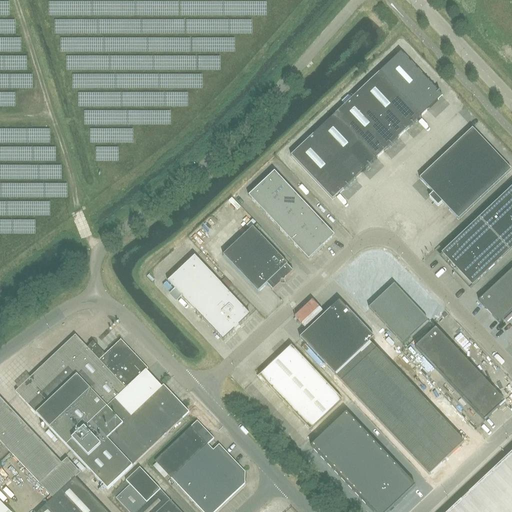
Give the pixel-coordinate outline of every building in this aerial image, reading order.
[(291,157),(333,201),(443,97),(401,53),(291,157)] [(473,129),(420,179),(433,194),(429,198),(438,207),(442,203),(458,221),(511,171),(473,129)] [(262,185),(269,192),(281,182),(282,180),(275,173),(262,185)] [(282,180),(281,182),(269,192),(276,200),(289,188),(282,180)] [(256,205),(269,192),(262,185),(249,197),(256,205)] [(289,188),(276,200),(283,207),(296,195),(289,188)] [(511,188),(441,256),(443,257),(448,262),(447,262),(448,263),(448,262),(451,265),(451,266),(451,267),(452,266),(462,277),(461,277),(462,278),(462,277),(465,280),(465,281),(465,282),(466,281),(470,286),(472,288),(511,250),(511,188)] [(256,205),(263,212),(276,200),(269,192),(256,205)] [(290,215),(303,203),(296,195),(283,207),(290,215)] [(283,207),(276,200),(263,212),(270,220),(283,207)] [(290,215),(297,222),(310,210),(303,203),(290,215)] [(270,220),(277,227),(290,215),(283,207),(270,220)] [(304,230),(317,218),(310,210),(297,222),(304,230)] [(297,222),(290,215),(277,227),(284,235),(297,222)] [(304,230),(311,237),(324,225),(317,218),(304,230)] [(284,235),(291,242),(304,230),(297,222),(284,235)] [(324,225),(311,237),(322,249),(335,237),(324,225)] [(272,292),(280,285),(281,284),(281,283),(281,282),(284,282),(284,283),(285,283),(285,282),(285,281),(285,280),(286,280),(286,279),(294,272),(293,272),(287,266),(288,265),(253,228),(253,229),(259,236),(230,263),(224,256),(223,256),(258,293),(267,285),(272,291),(272,292)] [(291,242),(298,249),(311,237),(304,230),(291,242)] [(322,249),(311,237),(298,249),(309,261),(322,249)] [(168,283),(182,298),(223,341),(250,316),(195,257),(168,283)] [(511,270),(479,302),(500,324),(511,312),(511,270)] [(369,309),(403,345),(428,321),(395,285),(369,309)] [(340,302),(300,339),(301,340),(335,375),(334,375),(355,397),(429,476),(464,443),(390,364),(370,343),(374,338),(347,309),(340,302)] [(436,329),(416,348),(485,422),(505,403),(436,329)] [(16,393),(70,451),(150,375),(146,371),(148,370),(129,349),(126,351),(118,343),(105,356),(101,352),(100,351),(99,350),(98,350),(97,350),(96,350),(96,351),(95,351),(93,349),(96,346),(93,343),(87,348),(76,336),(16,393)] [(310,431),(342,401),(291,347),(259,377),(310,431)] [(162,388),(150,375),(70,451),(107,490),(189,413),(164,386),(162,388)] [(0,442),(39,484),(61,464),(0,398),(0,442)] [(336,438),(354,422),(346,414),(329,431),(336,438)] [(155,461),(181,489),(203,511),(214,511),(245,484),(245,472),(219,444),(207,456),(201,450),(213,439),(197,421),(155,461)] [(343,446),(361,429),(354,422),(336,438),(343,446)] [(361,429),(343,446),(350,453),(367,436),(361,429)] [(336,438),(329,431),(311,447),(318,455),(336,438)] [(350,453),(357,460),(374,444),(367,436),(350,453)] [(318,455),(325,462),(343,446),(336,438),(318,455)] [(381,451),(374,444),(357,460),(364,468),(381,451)] [(343,446),(325,462),(332,469),(350,453),(343,446)] [(371,475),(388,458),(381,451),(364,468),(371,475)] [(357,460),(350,453),(332,469),(339,477),(357,460)] [(511,511),(511,453),(449,511),(511,511)] [(388,458),(371,475),(377,482),(395,465),(388,458)] [(61,464),(39,484),(38,485),(52,500),(38,511),(107,511),(76,478),(80,474),(66,460),(61,464)] [(357,460),(339,477),(346,484),(364,468),(357,460)] [(402,473),(395,465),(377,482),(384,489),(402,473)] [(127,480),(130,484),(116,498),(129,511),(181,511),(160,489),(140,467),(127,480)] [(371,475),(364,468),(346,484),(353,491),(371,475)] [(384,489),(367,506),(372,511),(388,511),(416,487),(402,473),(384,489)] [(360,499),(377,482),(371,475),(353,491),(360,499)] [(384,489),(377,482),(360,499),(367,506),(384,489)] [(0,511),(9,511),(0,502),(0,511)]
